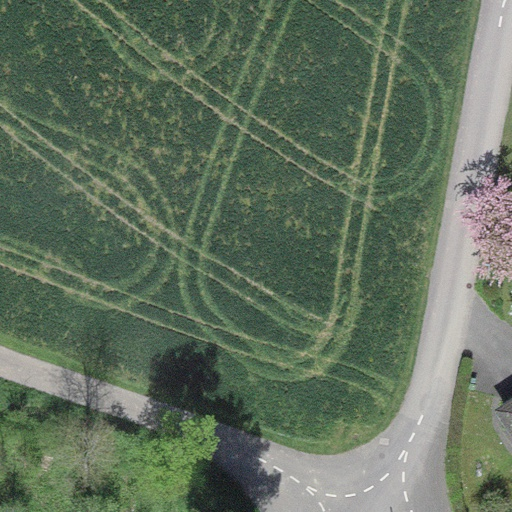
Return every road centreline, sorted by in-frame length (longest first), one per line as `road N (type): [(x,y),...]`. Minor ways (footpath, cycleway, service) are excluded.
road 1 (residential): [(501,0),(414,451),(389,511)]
road 2 (residential): [(0,367),(380,511)]
